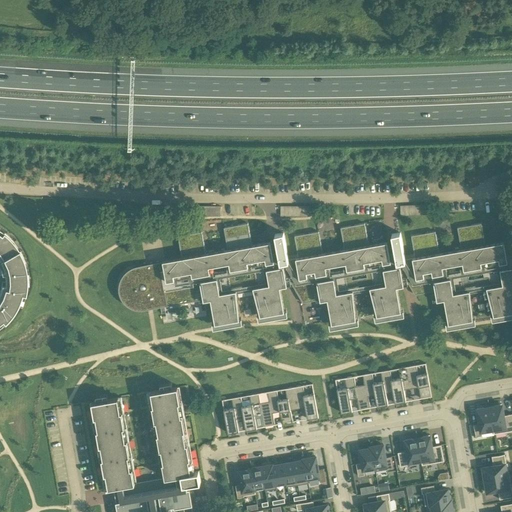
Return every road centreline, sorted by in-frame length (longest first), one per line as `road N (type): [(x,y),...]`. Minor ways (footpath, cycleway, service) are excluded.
road 1 (residential): [(511,181),(468,194),(234,199),(0,189)]
road 2 (motorway): [(511,81),(322,88),(0,77)]
road 3 (motorway): [(0,108),(195,118),(511,112)]
road 4 (residential): [(215,511),(210,484),(219,452),(333,433)]
